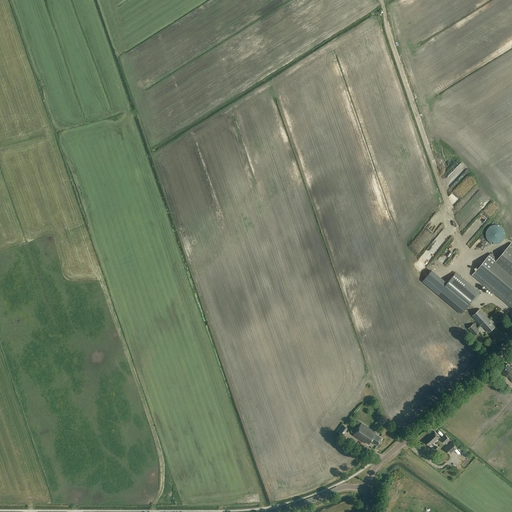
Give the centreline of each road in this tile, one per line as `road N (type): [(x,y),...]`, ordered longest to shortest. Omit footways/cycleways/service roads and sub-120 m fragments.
road 1 (track): [(465,264),(380,0)]
road 2 (tertiary): [(367,487),(376,465),(511,345)]
